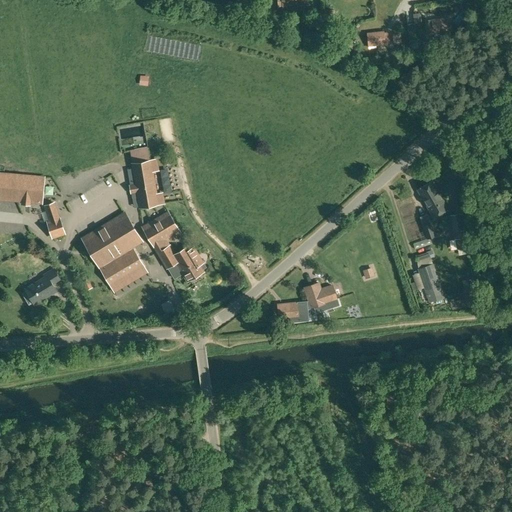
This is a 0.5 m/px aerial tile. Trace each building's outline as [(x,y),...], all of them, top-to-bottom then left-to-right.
[(433,33),(449,31),(448,20),(440,21),(440,19),(431,20),(431,24),(427,25),(427,24),(428,36),(433,35),(433,33)] [(384,47),(390,46),(388,34),(388,35),(384,36),(383,31),(374,32),(374,34),(367,35),(368,46),(384,45),(384,47)] [(149,74),(141,73),(140,83),(148,84),(149,74)] [(147,147),(129,151),(140,207),(158,204),(147,147)] [(44,177),(0,173),(0,198),(42,202),(44,177)] [(432,181),(417,189),(425,202),(433,217),(448,208),(439,192),(432,181)] [(52,237),(64,233),(54,203),(45,206),(50,221),(47,222),(52,237)] [(168,212),(143,227),(154,246),(166,239),(180,231),(168,212)] [(142,241),(125,213),(82,238),(99,266),(142,241)] [(459,213),(450,215),(457,249),(467,247),(460,213),(459,213)] [(435,236),(431,223),(423,226),(427,238),(435,236)] [(154,246),(155,247),(167,268),(176,262),(179,266),(180,268),(181,268),(183,273),(188,281),(203,271),(202,270),(207,268),(202,259),(201,259),(198,255),(193,247),(190,249),(188,246),(175,254),(166,239),(154,246)] [(144,268),(133,248),(100,268),(112,287),(144,268)] [(51,284),(59,279),(53,269),(43,275),(44,277),(25,289),(34,303),(55,290),(51,284)] [(443,297),(434,269),(419,274),(429,302),(443,297)] [(88,276),(81,279),(86,289),(92,287),(88,276)] [(318,283),(304,288),(311,308),(336,300),(332,286),(320,290),(318,283)] [(297,314),(303,313),(302,303),(277,305),(278,312),(279,320),(298,318),(297,314)]
